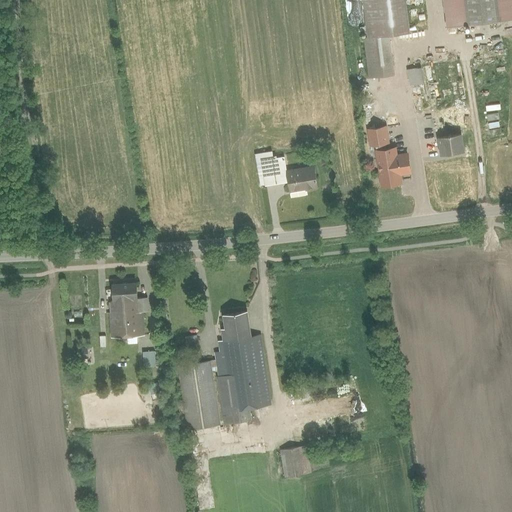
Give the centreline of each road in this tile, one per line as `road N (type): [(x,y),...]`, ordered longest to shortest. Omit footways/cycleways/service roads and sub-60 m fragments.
road 1 (secondary): [(0,257),(221,245),(511,208)]
road 2 (unknown): [(45,0),(80,254)]
